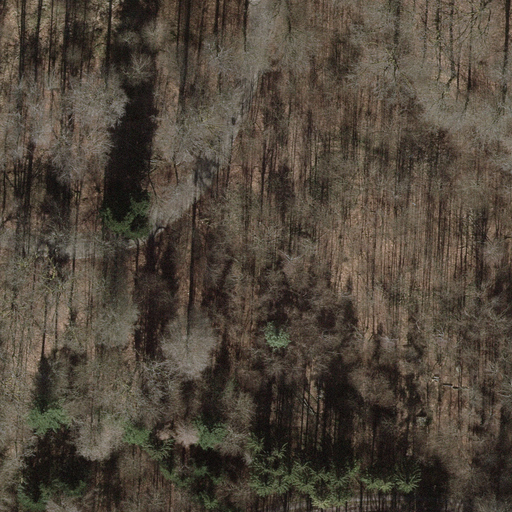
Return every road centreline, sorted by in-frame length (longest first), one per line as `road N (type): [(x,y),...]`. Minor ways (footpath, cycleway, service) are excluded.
road 1 (track): [(260,0),(265,27),(236,120),(186,204),(106,247),(23,242),(0,231)]
road 2 (track): [(309,511),(413,500),(485,511)]
